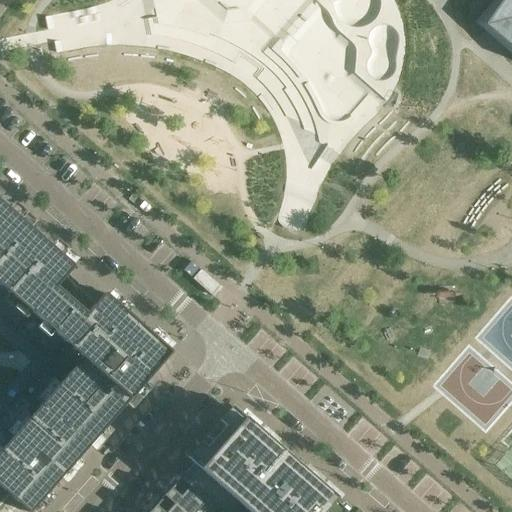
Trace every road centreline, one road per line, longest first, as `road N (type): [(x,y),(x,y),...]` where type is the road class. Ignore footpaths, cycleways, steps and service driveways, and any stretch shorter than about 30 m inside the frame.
road 1 (residential): [(0,145),(230,346)]
road 2 (residential): [(230,346),(416,511)]
road 3 (residential): [(230,346),(88,511)]
